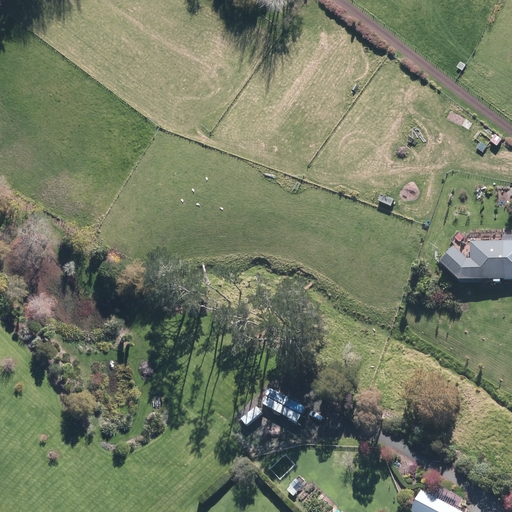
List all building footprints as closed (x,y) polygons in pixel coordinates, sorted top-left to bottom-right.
[(467,65),(461,61),(457,67),(463,71),(467,65)] [(450,110),(445,119),(469,130),(473,122),(450,110)] [(496,144),(501,138),(494,133),(490,140),(496,144)] [(481,142),(477,148),(483,153),(488,147),(481,142)] [(509,187),(494,186),(494,194),(509,195),(509,187)] [(474,198),(482,199),(483,187),(475,187),(474,198)] [(385,193),(381,200),(394,206),(398,199),(385,193)] [(510,196),(499,195),(499,207),(510,207),(510,196)] [(437,262),(457,281),(511,278),(511,241),(468,242),(468,259),(465,259),(451,246),(437,262)] [(462,511),(423,491),(411,511),(462,511)]
